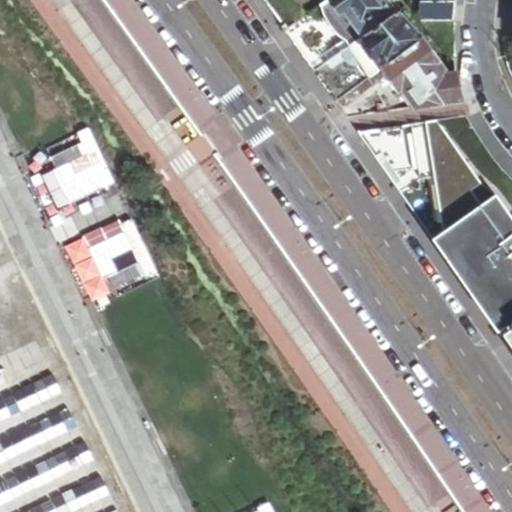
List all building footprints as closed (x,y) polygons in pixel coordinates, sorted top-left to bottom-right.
[(335,0),(335,1),(337,3),(343,12),(345,14),(346,16),(349,14),(359,27),(367,39),(393,21),(387,10),(391,7),(385,0),(335,0)] [(422,25),(456,23),(458,4),(425,1),(422,25)] [(343,12),(337,3),(333,6),(338,15),(343,12)] [(349,34),(359,27),(349,14),(346,16),(345,14),(338,19),(337,26),(342,33),(349,34)] [(337,50),(313,16),(287,35),(316,76),(327,68),(321,61),(337,50)] [(424,43),(400,16),(393,21),(367,39),(365,41),(386,70),(424,43)] [(455,51),(456,25),(422,26),(456,64),(455,51)] [(339,49),(337,50),(342,57),(365,41),(367,39),(359,27),(349,34),(335,44),(339,49)] [(424,43),(386,70),(401,93),(402,92),(408,88),(417,102),(424,102),(428,99),(434,108),(464,104),(457,76),(449,79),(424,43)] [(342,57),(337,50),(321,61),(327,68),(342,57)] [(327,68),(316,76),(337,104),(362,86),(342,57),(327,68)] [(362,86),(337,104),(349,121),(384,116),(362,86)] [(416,111),(434,108),(428,99),(424,102),(417,102),(408,88),(402,92),(416,111)] [(439,126),(360,137),(434,244),(482,210),(472,196),(482,189),(439,126)] [(89,141),(47,160),(65,201),(107,182),(89,141)] [(482,210),(434,244),(469,293),(511,263),(511,221),(498,201),(482,210)] [(137,237),(96,256),(115,295),(156,276),(137,237)] [(511,263),(469,293),(500,338),(511,329),(511,263)] [(511,329),(500,338),(511,355),(511,329)] [(28,345),(18,350),(23,360),(32,355),(28,345)] [(8,354),(0,358),(0,363),(3,370),(12,365),(8,354)] [(45,379),(36,384),(41,394),(50,390),(45,379)] [(35,385),(25,390),(30,400),(40,396),(35,385)] [(25,390),(15,394),(20,405),(30,400),(25,390)] [(15,395),(5,399),(10,410),(20,405),(15,395)] [(4,399),(0,401),(0,414),(9,410),(4,399)] [(72,412),(62,417),(67,427),(77,423),(72,412)] [(62,417),(52,422),(57,432),(67,428),(62,417)] [(52,422),(42,427),(47,437),(57,433),(52,422)] [(41,427),(32,431),(37,442),(46,437),(41,427)] [(31,431),(21,436),(27,446),(36,442),(31,431)] [(21,436),(11,441),(17,451),(26,446),(21,436)] [(11,441),(1,445),(7,456),(16,451),(11,441)] [(89,448),(80,453),(85,463),(94,459),(89,448)] [(79,453),(70,458),(75,468),(84,463),(79,453)] [(69,458),(60,463),(65,473),(74,468),(69,458)] [(59,462),(49,467),(54,478),(64,473),(59,462)] [(49,467),(39,472),(44,482),(54,478),(49,467)] [(39,472),(29,477),(34,487),(44,483),(39,472)] [(29,477),(19,482),(24,492),(34,488),(29,477)] [(108,484),(98,489),(103,499),(113,495),(108,484)] [(9,486),(0,490),(0,491),(5,501),(14,496),(9,486)] [(97,490),(87,494),(92,505),(102,500),(97,490)] [(76,498),(66,503),(70,511),(73,511),(81,509),(76,498)]
